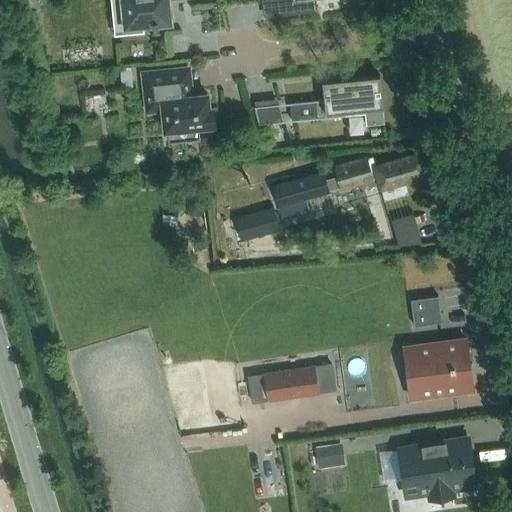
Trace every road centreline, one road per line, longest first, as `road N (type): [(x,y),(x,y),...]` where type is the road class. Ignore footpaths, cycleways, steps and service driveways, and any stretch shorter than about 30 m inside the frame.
road 1 (unclassified): [(511,274),(442,36)]
road 2 (residential): [(442,36),(232,52)]
road 3 (secondary): [(46,511),(0,356)]
